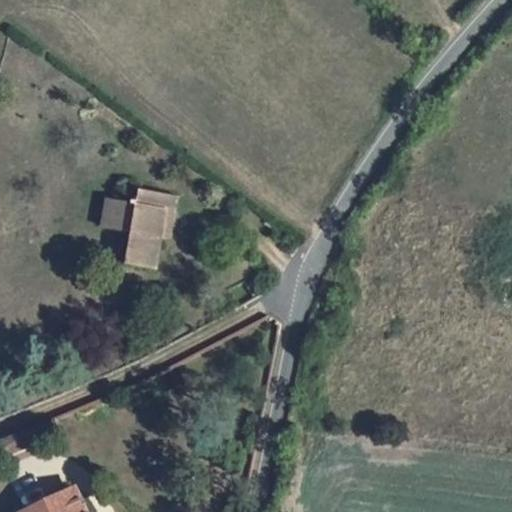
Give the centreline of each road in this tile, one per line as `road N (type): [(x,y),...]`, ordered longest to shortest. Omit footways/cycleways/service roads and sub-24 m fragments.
road 1 (unclassified): [(499,0),(419,91),(337,212),(301,284),(252,511)]
road 2 (track): [(0,427),(131,376),(301,284)]
